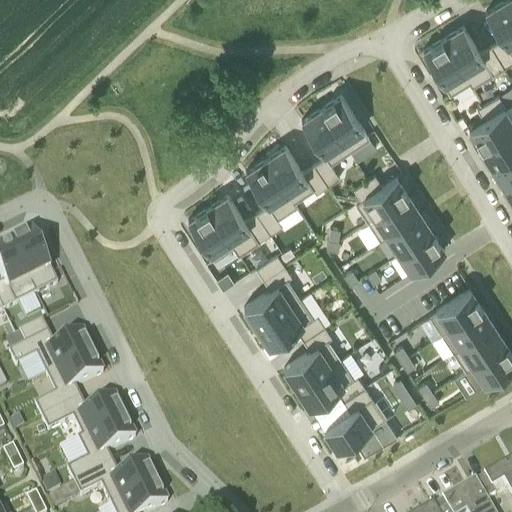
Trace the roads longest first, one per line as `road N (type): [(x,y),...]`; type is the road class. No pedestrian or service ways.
road 1 (residential): [(343,509),(160,212),(315,74),(381,39)]
road 2 (residential): [(236,511),(168,447),(44,200),(0,222)]
road 3 (residential): [(381,39),(511,254)]
road 4 (residential): [(343,509),(511,412)]
